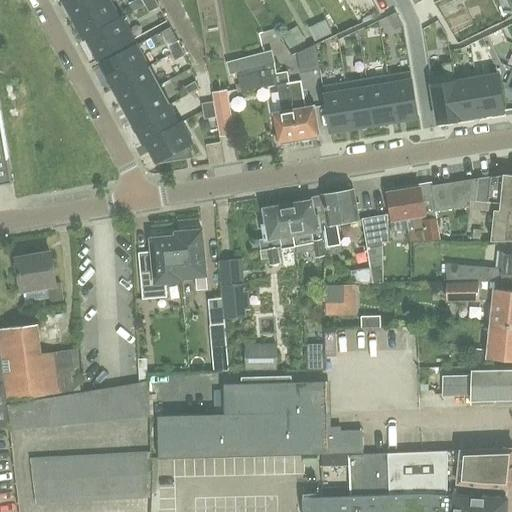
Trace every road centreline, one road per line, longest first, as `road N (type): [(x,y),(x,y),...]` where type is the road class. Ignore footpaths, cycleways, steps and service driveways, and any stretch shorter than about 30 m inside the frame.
road 1 (residential): [(144,198),(511,139)]
road 2 (residential): [(39,0),(144,198)]
road 3 (residential): [(0,223),(144,198)]
